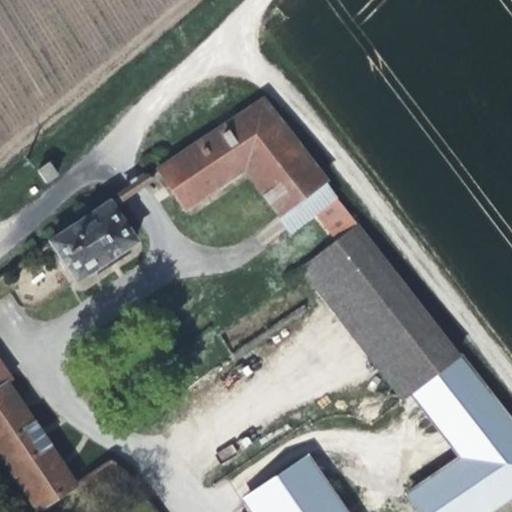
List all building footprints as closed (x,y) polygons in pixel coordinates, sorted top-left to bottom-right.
[(280,220),(325,187),(264,106),(158,177),(185,216),(246,175),(280,220)] [(51,191),(60,184),(52,172),(47,176),(42,179),(51,191)] [(336,201),(325,187),(280,220),(292,235),(336,201)] [(134,250),(107,210),(50,248),(77,287),(134,250)] [(460,363),(359,231),(311,266),(412,398),(460,363)] [(299,275),(399,408),(409,401),(412,398),(311,266),(299,275)] [(13,383),(0,363),(0,377),(7,388),(13,383)] [(412,398),(409,401),(455,463),(404,497),(414,511),(490,511),(511,497),(511,429),(460,363),(412,398)] [(41,511),(75,491),(7,388),(0,377),(0,461),(33,511),(41,511)] [(310,464),(306,457),(242,499),(247,506),(310,464)] [(251,511),(342,511),(310,464),(247,506),(251,511)] [(128,476),(112,467),(86,483),(103,509),(138,489),(128,476)]
